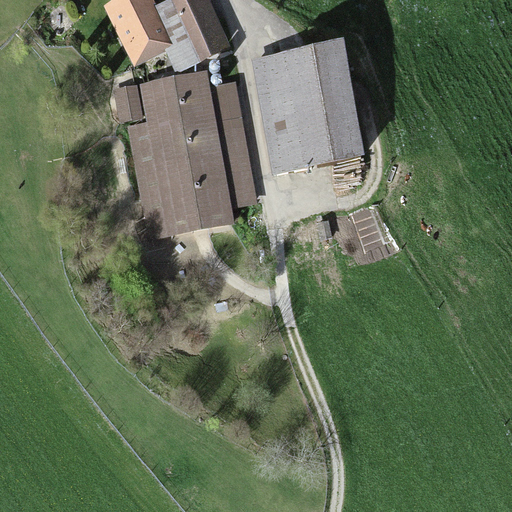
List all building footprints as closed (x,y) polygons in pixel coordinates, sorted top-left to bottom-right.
[(133,54),(144,48),(148,55),(165,47),(141,0),(135,0),(112,12),(133,54)] [(196,62),(219,52),(196,0),(186,0),(172,6),(196,62)] [(265,61),(274,107),(263,109),(275,175),(362,159),(341,47),(265,61)] [(226,196),(250,192),(227,74),(203,79),(201,65),(140,77),(147,114),(126,118),(146,227),(228,211),(226,196)] [(329,222),(317,224),(320,239),(332,237),(329,222)]
